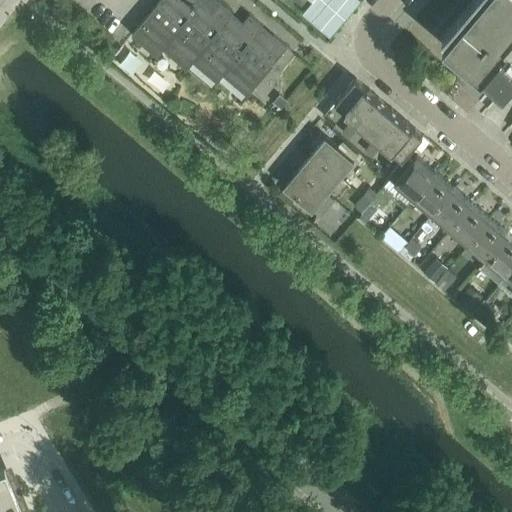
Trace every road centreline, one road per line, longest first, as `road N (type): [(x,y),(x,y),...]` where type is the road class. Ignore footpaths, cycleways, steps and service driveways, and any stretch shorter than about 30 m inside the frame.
road 1 (unclassified): [(339,511),(0,226)]
road 2 (residential): [(511,181),(369,54),(364,31),(391,0)]
